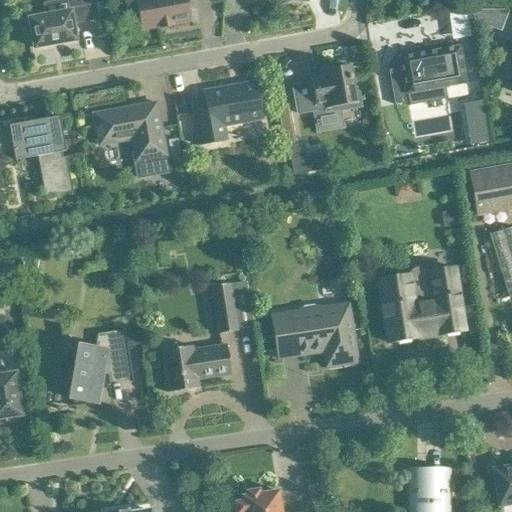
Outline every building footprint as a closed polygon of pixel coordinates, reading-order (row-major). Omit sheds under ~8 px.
[(75,41),(73,25),(93,21),(88,0),(66,0),(69,12),(29,19),(30,26),(26,29),(27,39),(32,41),(34,48),(75,41)] [(190,21),(185,0),(136,0),(142,30),(160,27),(160,28),(172,26),(172,25),(190,21)] [(508,11),(472,11),(473,22),(500,32),(508,11)] [(401,69),(388,71),(395,105),(408,103),(409,107),(447,100),(445,88),(449,87),(465,84),(459,47),(442,50),(399,57),(401,69)] [(354,94),(348,67),(344,67),(343,63),(329,66),(329,70),(322,72),(323,78),(311,81),(312,84),(293,87),(298,114),(322,109),(323,114),(360,107),(358,94),(354,94)] [(263,120),(256,82),(203,91),(204,101),(191,104),(198,146),(227,141),(224,127),(263,120)] [(482,101),(462,104),(470,146),(490,142),(482,101)] [(166,157),(156,104),(136,107),(137,110),(127,112),(127,109),(93,115),(98,142),(115,139),(116,143),(131,140),(135,162),(139,162),(142,179),(169,174),(166,157)] [(281,122),(292,120),(289,105),(278,107),(281,122)] [(14,161),(37,157),(45,197),(72,192),(66,158),(62,158),(60,145),(64,145),(59,117),(8,126),(9,130),(0,131),(0,153),(13,151),(14,161)] [(179,138),(168,140),(171,159),(182,157),(179,138)] [(303,148),(288,151),(293,181),(329,174),(326,158),(306,162),(303,148)] [(511,208),(511,167),(470,175),(477,214),(511,208)] [(458,226),(456,210),(446,212),(448,227),(458,226)] [(511,228),(489,235),(508,298),(511,297),(511,228)] [(464,332),(454,269),(430,272),(426,269),(421,267),(415,268),(410,271),(407,275),(378,280),(388,343),(418,339),(418,336),(439,333),(439,336),(464,332)] [(247,282),(230,284),(211,287),(218,334),(238,331),(237,329),(253,326),(247,282)] [(349,311),(348,305),(319,309),(319,306),(315,306),(314,305),(303,307),(302,308),(298,309),(299,312),(272,316),(278,359),(310,354),(310,352),(324,350),(326,367),(357,363),(349,311)] [(133,382),(124,328),(123,329),(123,332),(98,336),(96,349),(77,346),(74,363),(66,364),(66,360),(64,360),(68,384),(71,384),(68,399),(74,400),(75,405),(71,406),(72,407),(85,405),(86,402),(97,404),(99,390),(108,388),(108,392),(110,392),(108,382),(131,379),(131,382),(133,382)] [(231,376),(226,345),(192,350),(192,346),(161,351),(168,393),(198,389),(197,381),(231,376)] [(21,416),(15,374),(0,376),(0,418),(6,418),(6,421),(19,419),(19,416),(21,416)] [(511,467),(493,471),(499,506),(511,503),(511,467)] [(450,511),(451,469),(406,468),(405,511),(450,511)] [(280,511),(277,492),(258,494),(258,490),(246,492),(246,496),(242,497),(242,502),(235,503),(235,511),(280,511)]
